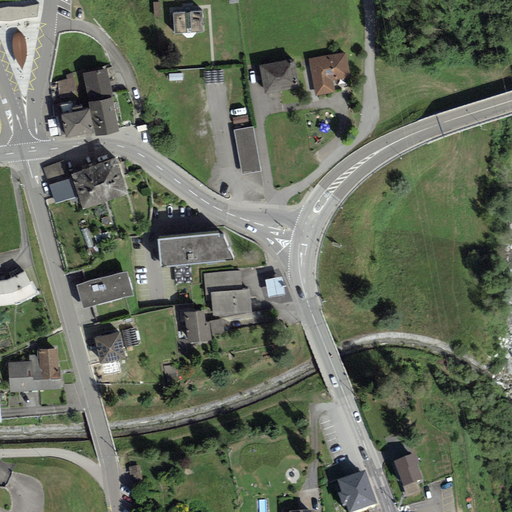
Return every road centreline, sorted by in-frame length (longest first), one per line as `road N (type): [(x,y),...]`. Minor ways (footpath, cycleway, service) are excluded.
road 1 (residential): [(117,511),(25,151)]
road 2 (secondary): [(304,235),(305,293),(390,511)]
road 3 (tertiary): [(272,228),(217,208),(125,148),(25,151)]
road 4 (secondary): [(511,102),(365,160),(325,196),(304,235)]
road 5 (residential): [(279,204),(361,131),(368,0)]
